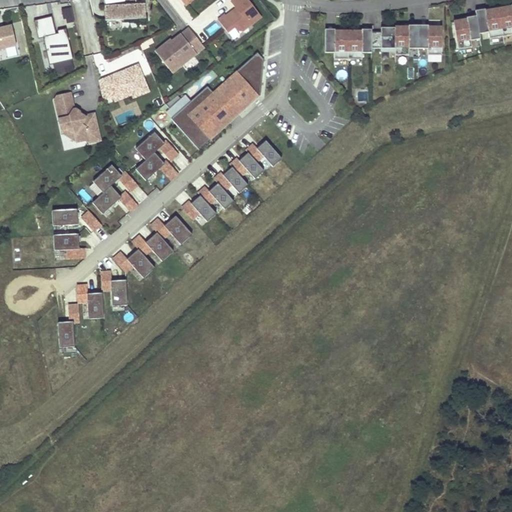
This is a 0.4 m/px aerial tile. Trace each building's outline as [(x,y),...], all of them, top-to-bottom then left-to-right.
[(226,14),(218,20),(228,32),(235,27),(237,30),(244,31),(262,17),(249,0),(233,0),(231,2),(236,8),(238,11),(235,13),(231,13),(227,16),(226,14)] [(145,3),(105,5),(105,20),(146,18),(145,3)] [(67,25),(74,24),(71,10),(62,12),(63,17),(65,16),(67,25)] [(43,37),(50,64),(73,58),(66,28),(57,30),(58,33),(56,33),(52,16),(34,20),(38,38),(43,37)] [(477,23),(476,18),(476,16),(466,18),(467,20),(460,21),(461,25),(477,23)] [(493,21),(493,17),(486,18),(486,16),(476,18),(477,23),(477,24),(493,21)] [(500,17),(500,16),(493,17),(493,21),(477,24),(479,33),(488,31),(489,37),(503,35),(500,17)] [(511,19),(508,20),(507,16),(500,17),(503,35),(503,36),(511,34),(511,19)] [(480,39),(479,33),(477,24),(477,23),(461,25),(460,21),(453,22),(458,49),(472,47),(471,40),(480,39)] [(11,25),(0,27),(0,49),(16,45),(11,25)] [(171,40),(156,52),(172,73),(205,47),(190,28),(181,34),(183,36),(174,43),(171,40)] [(394,52),(394,28),(386,28),(386,32),(380,32),(371,32),(371,36),(371,49),(380,49),(380,52),(394,52)] [(417,49),(417,32),(401,32),(401,28),(394,28),(394,52),(394,55),(408,55),(408,49),(417,49)] [(440,55),(440,28),(434,28),(434,32),(417,32),(417,49),(426,49),(426,55),(440,55)] [(347,59),(347,32),(340,32),(340,36),(324,36),(324,53),(333,53),(333,59),(347,59)] [(371,49),(371,36),(355,36),(355,32),(347,32),(347,59),(361,59),(361,53),(371,53),(371,49)] [(207,86),(170,119),(199,150),(239,114),(237,112),(242,107),(244,110),(251,104),(250,102),(261,93),(263,71),(259,66),(264,62),(264,60),(257,53),(213,92),(207,86)] [(73,60),(53,65),(55,76),(75,71),(73,60)] [(138,65),(99,80),(103,99),(113,95),(130,89),(132,94),(133,98),(149,91),(138,65)] [(130,89),(113,95),(115,101),(132,94),(130,89)] [(100,141),(94,114),(86,116),(83,115),(82,117),(79,115),(79,112),(76,110),(74,110),(71,94),(57,97),(55,100),(61,130),(68,129),(75,133),(77,142),(89,140),(90,143),(100,141)] [(77,142),(75,133),(68,129),(61,130),(62,133),(77,142)] [(136,149),(146,160),(154,153),(159,148),(171,161),(178,154),(167,141),(164,143),(154,132),(136,149)] [(253,145),(246,151),(248,153),(256,162),(263,156),(273,167),(282,159),(266,141),(257,149),(253,145)] [(160,168),(170,180),(178,174),(167,161),(164,164),(154,153),(146,160),(136,169),(146,181),(160,168)] [(230,165),(232,167),(240,176),(247,170),(255,179),(264,171),(256,162),(248,153),(239,160),(238,159),(230,165)] [(93,182),(103,193),(111,186),(119,179),(130,192),(137,185),(126,172),(121,176),(112,165),(93,182)] [(222,173),(214,179),(218,183),(224,191),(231,184),(239,193),(248,185),(240,176),(232,167),(223,175),(222,173)] [(206,187),(198,194),(200,196),(208,205),(215,199),(225,210),(234,201),(224,191),(218,183),(209,191),(206,187)] [(103,193),(92,203),(103,214),(119,200),(130,212),(138,205),(126,192),(121,197),(111,186),(103,193)] [(141,202),(147,195),(138,186),(131,193),(141,202)] [(183,209),(192,219),(199,213),(207,222),(216,214),(208,205),(200,196),(191,203),(190,201),(182,208),(183,209)] [(52,211),(53,226),(78,225),(77,209),(52,211)] [(101,225),(90,212),(82,219),(94,232),(101,225)] [(159,219),(151,226),(157,233),(163,239),(170,233),(181,245),(192,235),(176,216),(165,226),(159,219)] [(140,236),(132,243),(138,249),(144,256),(151,249),(162,262),(174,251),(163,239),(157,233),(146,243),(140,236)] [(78,234),(53,235),(54,251),(69,250),(69,260),(86,259),(85,248),(79,249),(78,234)] [(121,253),(114,260),(125,272),(132,266),(143,278),(155,268),(144,256),(138,249),(127,259),(121,253)] [(111,272),(101,273),(102,290),(111,290),(112,306),(128,305),(126,280),(112,281),(111,272)] [(77,285),(78,303),(88,303),(89,319),(104,318),(102,293),(88,294),(87,284),(77,285)] [(69,322),(58,323),(59,347),(75,347),(73,322),(79,322),(78,305),(68,305),(69,322)]
